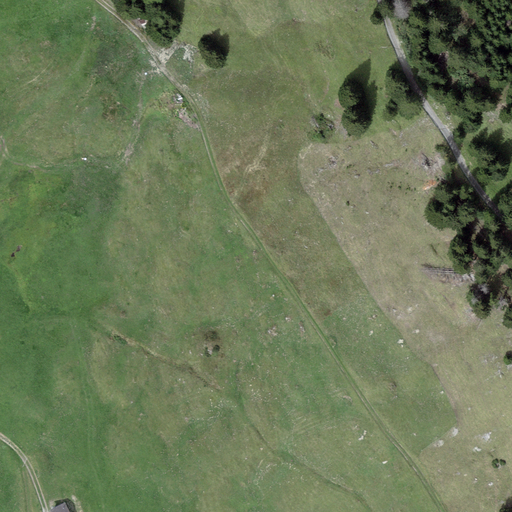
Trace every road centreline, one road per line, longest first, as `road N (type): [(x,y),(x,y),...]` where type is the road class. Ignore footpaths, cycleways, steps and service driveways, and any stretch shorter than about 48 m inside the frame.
road 1 (track): [(98,0),(129,24),(190,99),(224,194),(445,511)]
road 2 (track): [(379,0),(399,59),(511,229)]
